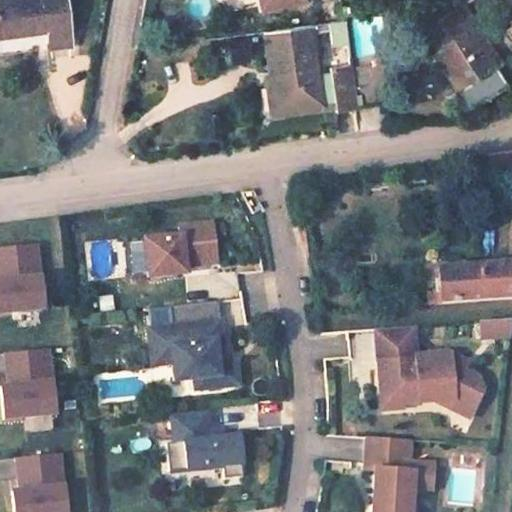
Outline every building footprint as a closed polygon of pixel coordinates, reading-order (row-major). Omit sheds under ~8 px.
[(71,55),(62,0),(17,0),(0,2),(0,44),(48,39),(50,57),(71,55)] [(227,0),(229,12),(259,7),(275,4),(278,23),(308,17),(304,0),(227,0)] [(275,4),(259,7),(263,25),(278,23),(275,4)] [(502,60),(464,5),(427,29),(466,85),(458,90),(470,108),(508,81),(496,64),(502,60)] [(343,34),(262,44),(273,122),(339,115),(341,127),(354,125),(350,86),(343,34)] [(377,82),(350,86),(354,125),(381,122),(377,82)] [(511,149),(489,153),(491,164),(511,162),(511,149)] [(182,236),(146,240),(151,277),(187,273),(186,262),(218,259),(214,222),(181,226),(182,236)] [(128,276),(138,276),(136,242),(126,243),(128,276)] [(36,243),(0,245),(0,313),(40,311),(36,243)] [(511,273),(492,271),(437,271),(438,292),(424,293),(425,305),(511,299),(511,273)] [(217,302),(170,307),(172,327),(156,328),(158,346),(171,345),(173,364),(174,380),(195,378),(196,388),(238,384),(236,361),(216,363),(214,341),(221,340),(217,302)] [(510,320),(478,322),(479,338),(508,336),(510,320)] [(412,325),(373,328),(377,403),(398,402),(397,397),(415,396),(415,391),(429,390),(430,400),(445,408),(450,399),(469,410),(480,391),(475,379),(460,371),(448,365),(447,353),(413,355),(412,325)] [(158,346),(156,328),(149,329),(153,366),(173,364),(171,345),(158,346)] [(0,417),(51,415),(48,349),(0,351),(0,372),(1,385),(0,384),(0,417)] [(464,363),(447,353),(448,365),(460,371),(464,363)] [(397,397),(398,402),(430,400),(429,390),(415,391),(415,396),(397,397)] [(469,410),(450,399),(445,408),(464,419),(469,410)] [(212,413),(175,417),(178,443),(165,444),(169,472),(222,466),(224,479),(242,477),(238,436),(225,437),(224,430),(214,431),(212,413)] [(49,429),(49,417),(25,416),(25,429),(49,429)] [(409,440),(365,438),(363,469),(373,470),(370,511),(408,511),(410,488),(412,471),(407,472),(407,463),(409,440)] [(12,488),(5,488),(6,511),(62,511),(59,453),(10,456),(12,488)] [(407,472),(412,471),(410,488),(431,489),(432,464),(407,463),(407,472)]
